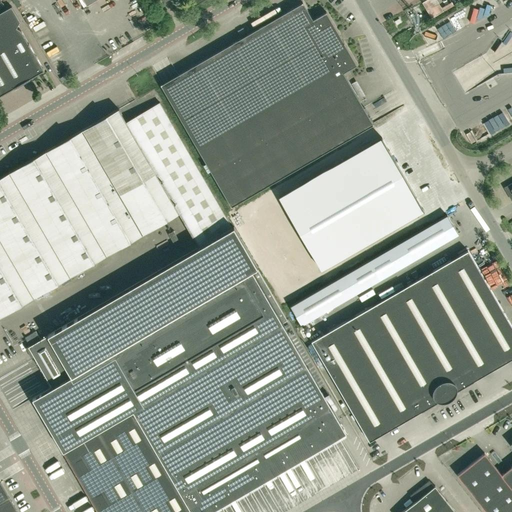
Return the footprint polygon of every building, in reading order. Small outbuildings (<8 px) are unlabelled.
[(439,0),(423,0),(434,17),(445,10),(439,0)] [(313,19),(303,2),(178,74),(161,84),(231,207),(374,124),(344,72),(357,64),(336,28),(327,12),(313,19)] [(29,44),(21,30),(20,29),(16,27),(20,21),(11,6),(0,12),(0,96),(14,88),(30,79),(30,78),(45,70),(29,43),(29,44)] [(451,19),(428,29),(434,41),(456,31),(451,19)] [(34,401),(259,270),(258,268),(234,227),(233,227),(160,102),(126,122),(119,109),(0,177),(0,316),(179,212),(199,247),(41,339),(36,331),(25,337),(30,345),(29,346),(52,387),(33,398),(34,401)] [(382,109),(372,113),(374,118),(384,115),(382,109)] [(382,137),(279,197),(321,270),(424,210),(382,137)] [(369,260),(289,307),(300,326),(380,279),(458,234),(447,215),(369,260)] [(443,401),(445,399),(446,398),(451,395),(453,395),(455,394),(457,392),(457,391),(511,359),(511,325),(468,250),(312,341),(370,441),(439,401),(441,401),(443,401)] [(208,511),(346,432),(344,428),(283,323),(288,320),(259,270),(34,401),(35,403),(36,403),(64,451),(99,511),(208,511)] [(511,511),(511,442),(510,444),(511,446),(511,465),(502,474),(484,453),(457,474),(486,511),(511,511)] [(423,511),(434,511),(448,502),(435,485),(434,486),(429,480),(410,495),(423,511)] [(0,511),(17,511),(9,497),(0,481),(0,511)] [(423,511),(410,495),(415,501),(401,511),(423,511)] [(456,511),(448,502),(434,511),(456,511)]
